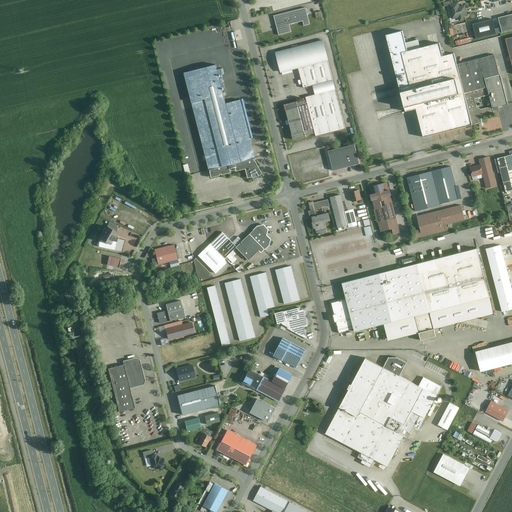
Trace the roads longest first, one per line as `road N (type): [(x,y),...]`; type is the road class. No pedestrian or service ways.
road 1 (residential): [(248,479),(181,442),(136,266),(160,229),(290,195)]
road 2 (residential): [(290,195),(324,336),(248,479)]
road 3 (secondary): [(60,511),(0,276)]
road 4 (residential): [(290,195),(511,139)]
road 5 (residential): [(241,0),(290,195)]
road 6 (secondary): [(0,326),(47,511)]
